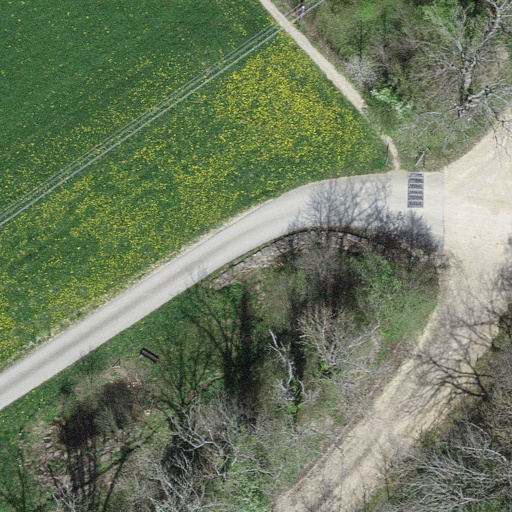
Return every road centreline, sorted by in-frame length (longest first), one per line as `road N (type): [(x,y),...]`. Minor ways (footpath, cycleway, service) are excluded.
road 1 (track): [(0,369),(197,235),(351,193),(511,226)]
road 2 (track): [(511,152),(482,220),(471,310),(360,473),(318,511)]
